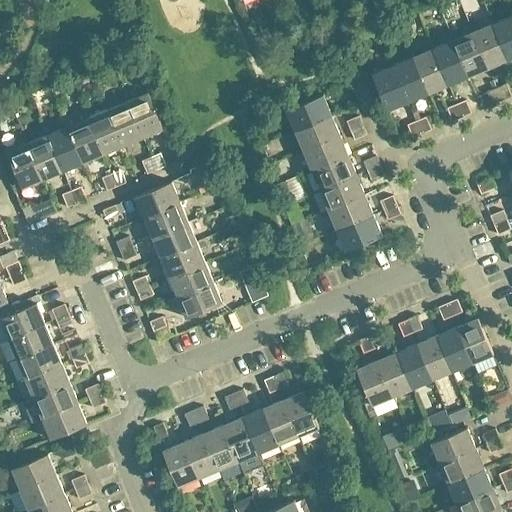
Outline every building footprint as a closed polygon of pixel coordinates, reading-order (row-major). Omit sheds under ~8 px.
[(511,14),(511,15),(492,23),(507,59),(511,56),(511,14)] [(507,59),(492,23),(473,32),(487,67),(507,59)] [(255,32),(253,33),(258,48),(273,42),(272,39),(267,28),(255,32)] [(487,67),(473,32),(453,40),(468,76),(487,67)] [(468,76),(453,40),(433,49),(448,84),(468,76)] [(448,84),(433,49),(413,57),(428,92),(448,84)] [(428,92),(413,57),(393,66),(408,101),(428,92)] [(408,101),(393,66),(373,74),(373,73),(372,74),(376,82),(388,110),(389,110),(388,109),(408,101)] [(511,96),(506,83),(496,87),(502,100),(511,96)] [(350,93),(346,84),(334,90),(337,99),(350,93)] [(502,100),(496,87),(487,91),(492,105),(502,100)] [(164,129),(149,92),(147,92),(147,93),(128,101),(143,137),(162,129),(163,130),(164,129)] [(331,115),(323,96),(324,95),(324,94),(286,110),(287,111),(288,111),(296,130),(331,115)] [(472,113),(466,100),(456,104),(462,117),(472,113)] [(143,137),(128,101),(108,110),(123,145),(143,137)] [(462,117),(456,104),(447,108),(452,121),(462,117)] [(103,154),(88,118),(84,109),(64,117),(68,127),(83,162),(103,154)] [(123,145),(108,110),(88,118),(103,154),(123,145)] [(340,135),(331,115),(296,130),(305,150),(340,135)] [(364,125),(360,116),(347,121),(351,131),(364,125)] [(432,130),(426,117),(417,121),(422,134),(432,130)] [(422,134),(417,121),(407,125),(412,138),(422,134)] [(368,135),(364,125),(351,131),(355,140),(368,135)] [(83,162),(68,127),(48,135),(63,171),(83,162)] [(63,171),(48,135),(28,144),(43,179),(63,171)] [(348,155),(340,135),(305,150),(313,170),(348,155)] [(43,179),(28,144),(8,152),(8,151),(7,152),(22,188),(24,188),(23,187),(43,179)] [(166,166),(161,153),(152,157),(157,170),(166,166)] [(356,175),(348,155),(313,170),(321,190),(356,175)] [(380,165),(376,156),(363,161),(367,171),(380,165)] [(157,170),(152,157),(142,161),(147,174),(157,170)] [(384,175),(380,165),(367,171),(371,180),(384,175)] [(126,183),(121,170),(111,174),(117,187),(126,183)] [(117,187),(111,174),(102,178),(107,191),(117,187)] [(365,195),(356,175),(321,190),(330,210),(365,195)] [(73,177),(67,180),(70,187),(77,185),(73,177)] [(277,182),(274,183),(282,205),(286,203),(293,201),(285,179),(277,182)] [(494,188),(490,179),(477,184),(481,194),(494,188)] [(180,202),(171,183),(172,182),(172,181),(134,197),(135,198),(136,198),(144,217),(180,202)] [(86,200),(81,187),(72,191),(77,204),(86,200)] [(77,204),(72,191),(62,195),(68,208),(77,204)] [(190,217),(218,206),(214,194),(185,205),(190,217)] [(373,215),(365,195),(330,210),(338,230),(373,215)] [(397,205),(393,195),(380,201),(384,210),(397,205)] [(36,221),(57,212),(51,199),(30,208),(36,221)] [(188,222),(180,202),(144,217),(152,237),(188,222)] [(119,214),(115,205),(103,210),(106,220),(119,214)] [(401,214),(397,205),(384,210),(388,220),(401,214)] [(507,219),(503,210),(490,215),(494,225),(507,219)] [(193,226),(198,237),(225,225),(220,214),(193,226)] [(381,234),(373,215),(338,230),(346,249),(345,249),(346,251),(383,235),(383,233),(381,234)] [(294,222),(289,224),(292,231),(297,229),(309,225),(306,218),(303,219),(294,222)] [(511,229),(507,219),(494,225),(498,234),(511,229)] [(196,242),(188,222),(152,237),(161,257),(196,242)] [(0,244),(10,240),(6,231),(0,233),(0,244)] [(120,251),(132,246),(128,236),(116,241),(120,251)] [(205,262),(196,242),(161,257),(169,277),(205,262)] [(136,255),(132,246),(120,251),(124,261),(136,255)] [(19,261),(18,259),(4,265),(9,275),(22,269),(19,261)] [(213,282),(205,262),(169,277),(177,297),(213,282)] [(252,266),(239,272),(247,291),(260,286),(263,284),(256,265),(252,266)] [(26,279),(22,269),(9,275),(13,286),(27,280),(26,279)] [(136,291),(149,286),(145,276),(132,282),(136,291)] [(221,301),(213,282),(177,297),(185,316),(184,316),(185,318),(223,302),(222,301),(221,301)] [(6,300),(0,284),(0,304),(8,301),(8,300),(6,300)] [(153,295),(149,286),(136,291),(140,301),(153,295)] [(32,294),(17,301),(20,310),(36,303),(40,301),(36,293),(32,294)] [(462,312),(457,300),(447,304),(452,317),(462,312)] [(0,342),(10,338),(44,324),(36,305),(37,304),(36,303),(20,310),(0,318),(0,320),(0,319),(0,342)] [(69,314),(65,304),(50,310),(55,320),(69,314)] [(452,317),(447,304),(437,308),(442,321),(452,317)] [(73,323),(69,314),(55,320),(59,329),(73,323)] [(422,329),(416,316),(407,320),(412,333),(422,329)] [(166,326),(162,317),(149,322),(153,331),(166,326)] [(493,354),(478,317),(476,318),(476,319),(458,327),(472,362),(491,354),(491,355),(493,354)] [(412,333),(407,320),(397,324),(403,337),(412,333)] [(53,344),(44,324),(10,338),(18,358),(53,344)] [(472,362),(458,327),(438,335),(452,370),(472,362)] [(382,346),(376,333),(367,337),(373,350),(382,346)] [(452,370),(438,335),(418,344),(432,379),(452,370)] [(373,350),(367,337),(358,341),(363,354),(373,350)] [(61,364),(53,344),(18,358),(26,378),(61,364)] [(85,354),(81,344),(67,350),(71,359),(85,354)] [(432,379),(418,344),(397,352),(412,387),(432,379)] [(412,387),(397,352),(377,360),(392,395),(412,387)] [(89,363),(85,354),(71,359),(75,369),(89,363)] [(392,395),(377,360),(358,369),(358,368),(356,368),(372,405),(373,404),(372,404),(392,395)] [(70,384),(61,364),(26,378),(35,398),(70,384)] [(288,386),(283,372),(273,376),(279,390),(288,386)] [(279,390),(273,376),(263,381),(269,394),(279,390)] [(78,404),(70,384),(35,398),(43,419),(78,404)] [(102,394),(98,384),(84,390),(88,399),(102,394)] [(248,403),(243,389),(233,393),(238,407),(248,403)] [(511,398),(508,390),(485,400),(489,410),(511,399),(511,398)] [(319,427),(304,391),(302,392),(303,392),(284,400),(299,435),(317,428),(319,427)] [(238,407),(233,393),(223,397),(229,411),(238,407)] [(106,403),(102,394),(88,399),(92,409),(106,403)] [(299,435),(284,400),(264,409),(278,444),(299,435)] [(86,423),(78,404),(43,419),(51,438),(50,438),(51,440),(88,424),(87,423),(86,423)] [(208,419),(203,406),(193,410),(199,423),(208,419)] [(278,444),(264,409),(244,417),(258,452),(278,444)] [(199,423),(193,410),(184,414),(189,427),(199,423)] [(456,411),(450,414),(453,424),(460,421),(456,411)] [(258,452),(244,417),(224,426),(238,461),(258,452)] [(168,436),(162,423),(152,427),(158,440),(168,436)] [(238,461),(224,426),(204,434),(218,469),(238,461)] [(475,448),(467,428),(468,428),(467,427),(430,443),(431,444),(440,463),(475,448)] [(498,438),(495,428),(482,434),(486,443),(498,438)] [(218,469),(204,434),(183,442),(198,477),(218,469)] [(502,447),(498,438),(486,443),(490,452),(502,447)] [(198,477),(183,442),(164,451),(164,450),(163,450),(178,487),(179,486),(198,477)] [(75,454),(71,445),(58,450),(62,460),(75,454)] [(484,468),(481,462),(475,448),(440,463),(448,483),(484,468)] [(56,475),(47,455),(48,455),(48,454),(11,470),(11,471),(12,471),(20,490),(56,475)] [(324,464),(314,468),(319,481),(329,477),(324,464)] [(402,465),(392,469),(397,480),(407,476),(402,465)] [(492,488),(484,468),(448,483),(456,503),(492,488)] [(511,479),(511,470),(511,468),(499,474),(503,483),(511,479)] [(305,471),(294,476),(300,488),(310,483),(305,471)] [(64,495),(56,475),(20,490),(28,510),(64,495)] [(87,485),(83,475),(71,481),(75,490),(87,485)] [(412,479),(399,485),(405,501),(419,495),(412,479)] [(511,490),(511,479),(503,483),(507,493),(511,490)] [(91,495),(87,485),(75,490),(79,500),(91,495)] [(490,511),(500,508),(492,488),(456,503),(460,511),(490,511)] [(336,493),(325,497),(330,508),(340,504),(336,493)] [(29,511),(71,511),(64,495),(28,510),(29,511)] [(297,511),(293,501),(294,501),(294,500),(264,511),(297,511)]
